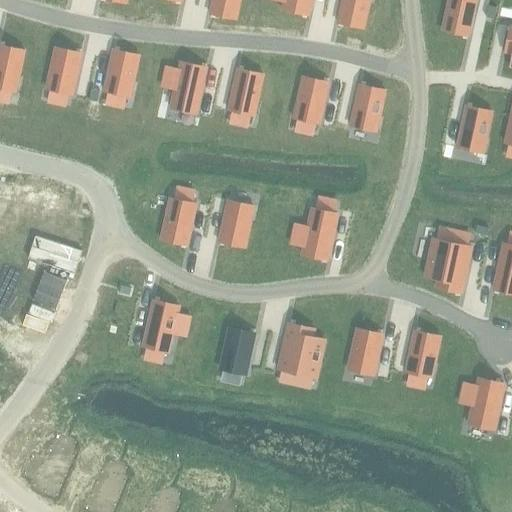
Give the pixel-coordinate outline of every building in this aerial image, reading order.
[(213,0),(210,14),(236,19),(240,0),(213,0)] [(276,0),(285,2),(283,10),(308,15),(311,0),(276,0)] [(343,0),(338,23),(364,29),(369,0),(343,0)] [(449,0),(443,31),(468,36),(475,0),(449,0)] [(497,8),(489,6),(486,18),(494,19),(497,8)] [(511,16),(511,10),(501,9),(500,16),(511,19),(511,16)] [(0,45),(0,88),(15,92),(25,51),(0,45)] [(56,48),(47,89),(51,90),(68,94),(72,95),(82,53),(56,48)] [(114,50),(105,91),(109,92),(126,96),(130,97),(139,56),(114,50)] [(167,67),(163,87),(175,90),(171,108),(196,114),(207,68),(181,62),(179,70),(167,67)] [(238,69),(229,111),(233,111),(250,115),(254,116),(263,75),(238,69)] [(303,77),(294,118),(298,119),(315,123),(319,124),(329,83),(303,77)] [(360,85),(351,126),(376,132),(385,90),(360,85)] [(97,102),(100,90),(92,89),(89,100),(97,102)] [(467,106),(458,148),(483,153),(492,112),(467,106)] [(451,158),(454,147),(446,145),(443,157),(451,158)] [(171,199),(162,240),(187,245),(196,204),(192,203),(175,199),(171,199)] [(229,201),(220,242),(245,248),(254,206),(229,201)] [(296,225),(292,244),(304,247),(302,254),(328,260),(338,214),(334,213),(317,209),(313,208),(309,227),(296,225)] [(489,228),(477,225),(476,233),(487,236),(489,228)] [(434,239),(425,277),(438,280),(436,288),(461,293),(471,247),(467,246),(438,240),(434,239)] [(504,244),(494,290),(511,293),(511,245),(508,245),(504,244)] [(154,300),(144,346),(148,347),(165,351),(169,352),(173,333),(185,336),(190,317),(178,314),(179,306),(154,300)] [(289,323),(279,369),(283,370),(312,377),(316,378),(325,340),(313,337),(315,329),(289,323)] [(230,328),(221,369),(225,370),(242,374),(246,374),(255,333),(230,328)] [(357,329),(348,370),(373,376),(383,334),(357,329)] [(415,331),(406,372),(410,373),(427,377),(431,378),(441,336),(415,331)] [(465,383),(461,403),(473,406),(469,424),(494,430),(504,384),(479,378),(477,386),(465,383)] [(36,448),(27,467),(38,471),(35,479),(60,489),(79,445),(55,434),(47,452),(36,448)] [(108,468),(91,508),(99,511),(118,511),(133,478),(108,468)] [(156,487),(145,511),(175,511),(181,498),(156,487)] [(238,511),(217,503),(213,511),(238,511)]
